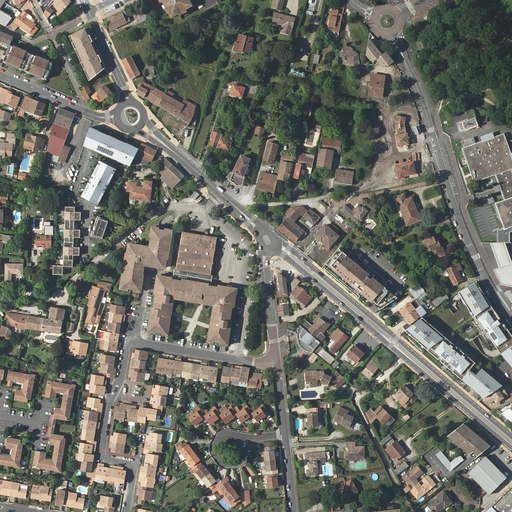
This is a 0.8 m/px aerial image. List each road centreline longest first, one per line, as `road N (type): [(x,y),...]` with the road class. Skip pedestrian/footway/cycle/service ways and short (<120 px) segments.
road 1 (secondary): [(267,240),(511,443)]
road 2 (tertiary): [(499,301),(461,226),(393,32)]
road 3 (residential): [(125,511),(133,464),(100,455),(129,339)]
road 4 (residential): [(221,192),(207,207),(241,234),(250,253),(238,357)]
road 5 (tertiary): [(0,74),(98,116),(116,116)]
road 6 (residential): [(267,240),(279,363)]
